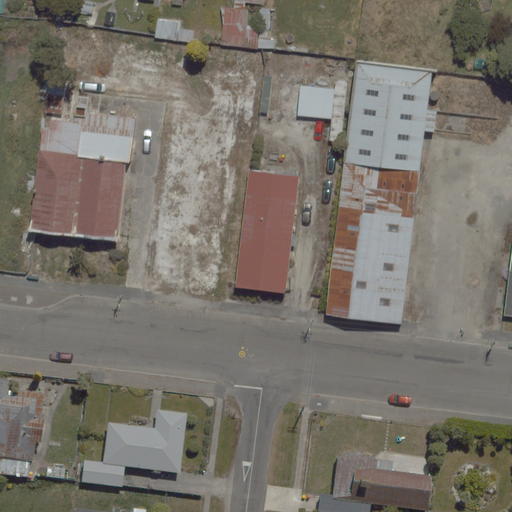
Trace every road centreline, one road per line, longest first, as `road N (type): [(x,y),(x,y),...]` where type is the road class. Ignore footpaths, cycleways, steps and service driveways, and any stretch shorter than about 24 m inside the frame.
road 1 (residential): [(0,322),(265,358)]
road 2 (residential): [(265,358),(511,386)]
road 3 (residential): [(246,511),(265,358)]
